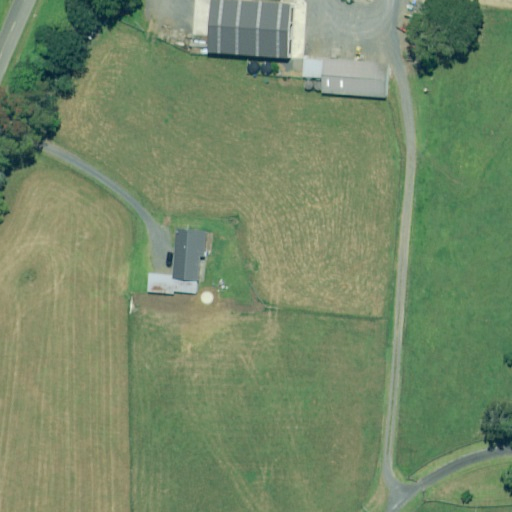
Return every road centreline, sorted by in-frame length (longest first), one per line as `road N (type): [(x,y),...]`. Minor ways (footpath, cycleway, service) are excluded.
road 1 (track): [(406,0),(425,38),(434,126),(417,450),(425,474)]
road 2 (track): [(399,511),(425,474),(511,438)]
